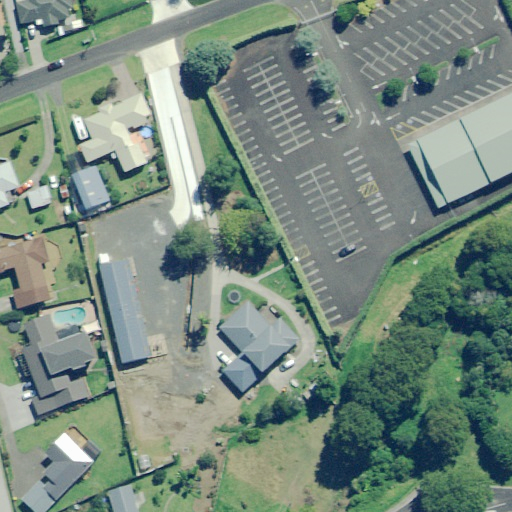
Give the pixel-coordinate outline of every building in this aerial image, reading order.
[(21,0),(17,1),(23,22),(35,19),(36,24),(45,21),(47,26),(72,18),(70,9),(75,8),(72,0),(21,0)] [(435,208),(511,172),(511,87),(403,139),(435,208)] [(82,162),(108,150),(111,156),(117,153),(124,170),(147,160),(139,141),(134,143),(132,140),(126,125),(133,122),(135,125),(146,120),(144,113),(149,111),(140,91),(111,103),(108,98),(94,104),(98,113),(85,119),(94,139),(90,140),(88,137),(74,143),(82,162)] [(0,162),(0,207),(13,203),(8,190),(22,185),(12,159),(0,162)] [(97,164),(72,173),(85,208),(110,199),(97,164)] [(45,184),(28,189),(34,207),(51,201),(45,184)] [(61,198),(52,201),(58,220),(67,217),(61,198)] [(19,307),(52,297),(42,264),(51,261),(47,245),(44,235),(27,240),(26,236),(15,239),(16,243),(0,248),(0,270),(14,267),(20,287),(14,289),(19,307)] [(136,283),(107,290),(129,386),(157,380),(136,283)] [(220,326),(241,348),(239,350),(236,347),(223,360),(226,363),(223,365),(244,388),(302,334),(282,313),(272,323),(249,299),(220,326)] [(72,372),(86,367),(85,364),(96,360),(87,331),(61,340),(53,315),(26,324),(33,344),(24,347),(39,394),(32,396),(38,414),(54,408),(90,396),(83,375),(74,378),(72,372)] [(52,480),(63,491),(93,460),(65,433),(45,454),(52,460),(42,471),(52,480)] [(152,466),(147,452),(135,456),(139,470),(152,466)] [(139,511),(132,482),(108,488),(114,511),(139,511)]
